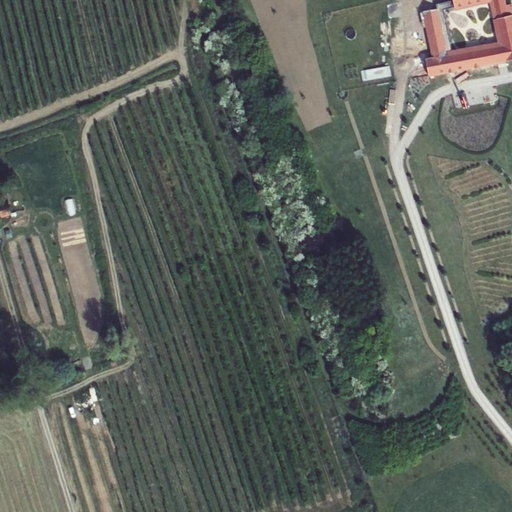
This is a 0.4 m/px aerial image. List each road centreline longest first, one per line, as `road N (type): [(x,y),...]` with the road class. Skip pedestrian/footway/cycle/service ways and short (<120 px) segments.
road 1 (track): [(39,402),(129,362),(84,136),(97,115),(180,79),(183,63),(173,54),(0,126)]
road 2 (track): [(0,266),(71,511)]
